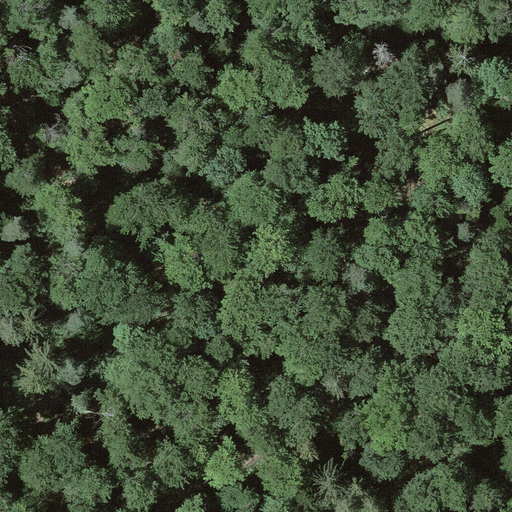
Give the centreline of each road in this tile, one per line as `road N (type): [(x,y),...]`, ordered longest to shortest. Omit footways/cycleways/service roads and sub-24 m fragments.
road 1 (track): [(511,291),(375,306),(0,394)]
road 2 (track): [(476,295),(170,511)]
